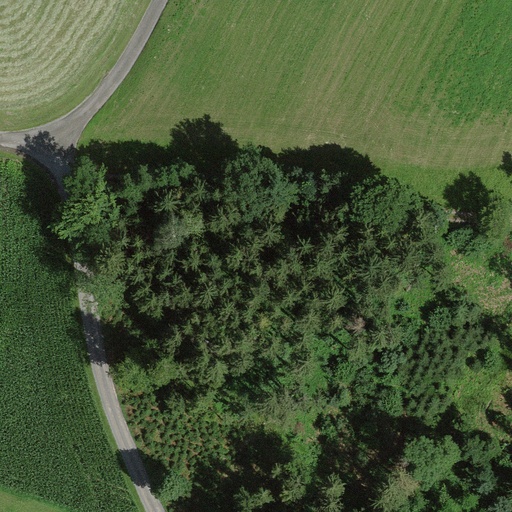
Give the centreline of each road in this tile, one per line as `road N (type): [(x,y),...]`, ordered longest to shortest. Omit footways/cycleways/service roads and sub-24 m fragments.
road 1 (track): [(154,511),(111,421),(62,146)]
road 2 (track): [(62,146),(116,77),(158,0)]
